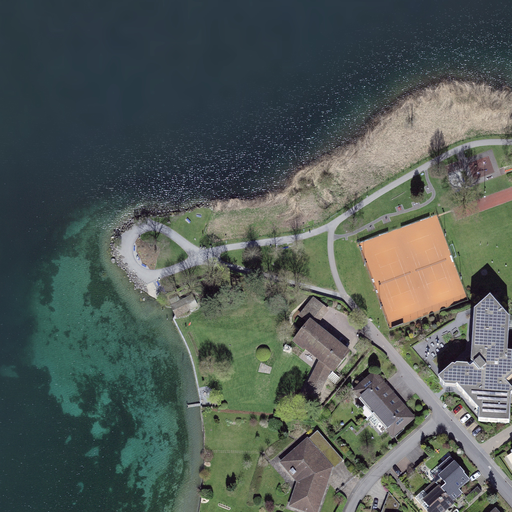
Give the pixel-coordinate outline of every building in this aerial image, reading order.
[(471,370),(454,369),(442,380),(448,386),(462,387),(485,412),(485,423),(510,424),(511,397),(511,396),(511,391),(507,386),(511,380),(511,355),(503,355),(505,324),(486,303),(474,314),(471,370)] [(300,314),(313,324),(320,315),(306,305),(300,314)] [(297,343),(320,361),(304,395),(315,401),(330,370),(333,372),(347,354),(311,326),(297,343)] [(428,363),(447,345),(438,335),(419,353),(428,363)] [(394,398),(376,377),(357,393),(375,414),(394,398)] [(412,419),(394,398),(375,414),(393,435),(412,419)] [(302,511),(316,511),(329,469),(305,441),(279,463),(295,483),(288,507),(302,511)] [(442,495),(450,504),(461,494),(458,491),(466,484),(449,462),(432,476),(436,480),(438,483),(446,492),(442,495)] [(446,492),(438,483),(418,500),(428,511),(447,511),(453,508),(450,504),(442,495),(446,492)]
